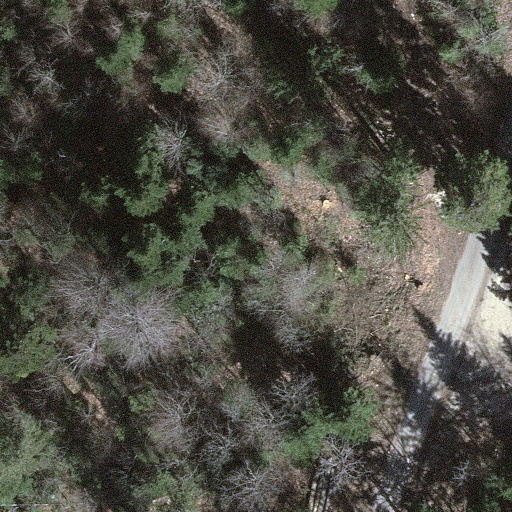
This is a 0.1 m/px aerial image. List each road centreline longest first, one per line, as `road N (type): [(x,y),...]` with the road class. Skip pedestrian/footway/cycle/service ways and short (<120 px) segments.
road 1 (track): [(382,511),(511,150)]
road 2 (track): [(411,0),(421,124),(443,172),(487,217)]
